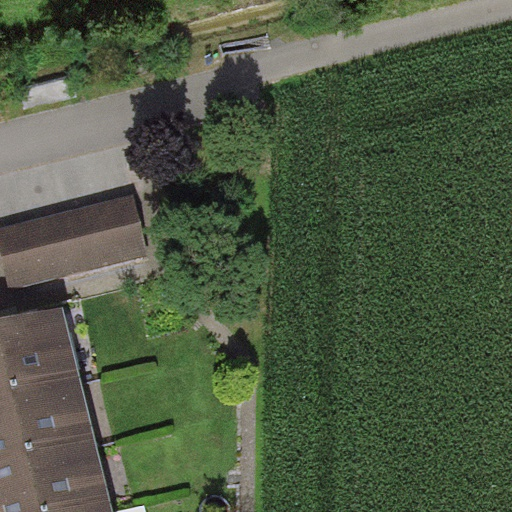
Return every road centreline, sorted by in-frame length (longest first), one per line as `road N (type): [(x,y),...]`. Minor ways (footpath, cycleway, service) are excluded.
road 1 (track): [(249,69),(511,5)]
road 2 (residential): [(0,140),(249,69)]
